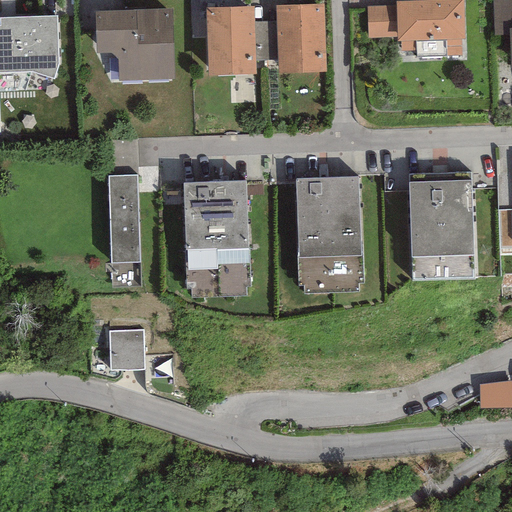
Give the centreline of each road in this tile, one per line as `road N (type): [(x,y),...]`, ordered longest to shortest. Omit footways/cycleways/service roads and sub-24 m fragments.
road 1 (residential): [(0,388),(66,388),(267,448),(511,437)]
road 2 (residential): [(350,146),(151,152)]
road 3 (residential): [(511,140),(350,146)]
road 4 (residential): [(341,0),(350,146)]
